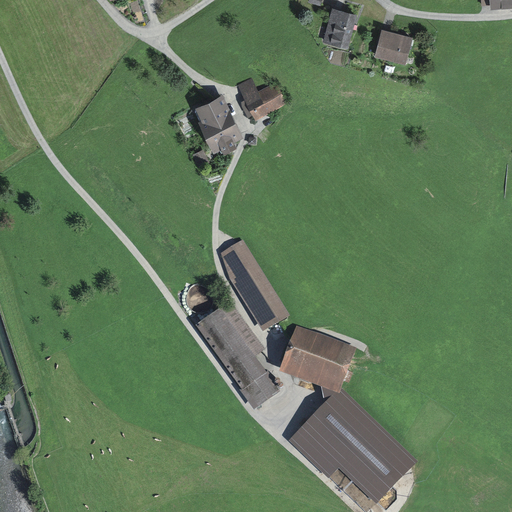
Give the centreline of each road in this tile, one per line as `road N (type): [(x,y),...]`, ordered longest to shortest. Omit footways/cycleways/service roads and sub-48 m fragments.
road 1 (track): [(356,511),(249,409),(161,280),(67,172),(0,56)]
road 2 (unclassified): [(382,0),(436,16),(511,15)]
road 3 (unclassified): [(208,0),(156,32),(127,26),(102,0)]
